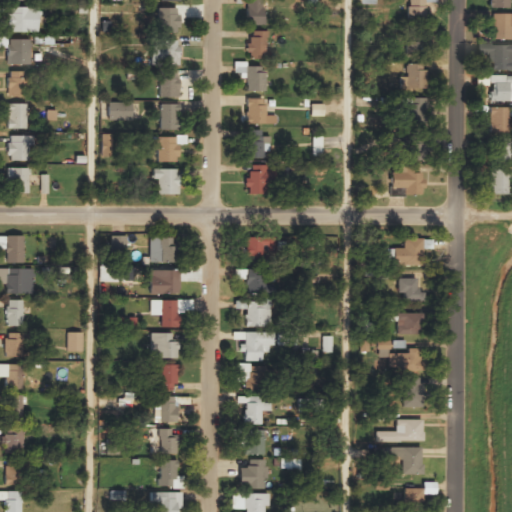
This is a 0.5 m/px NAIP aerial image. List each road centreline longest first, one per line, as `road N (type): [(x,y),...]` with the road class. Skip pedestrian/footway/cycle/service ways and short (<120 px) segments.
road 1 (residential): [(455,511),(457,0)]
road 2 (residential): [(213,511),(214,0)]
road 3 (residential): [(457,215),(0,214)]
